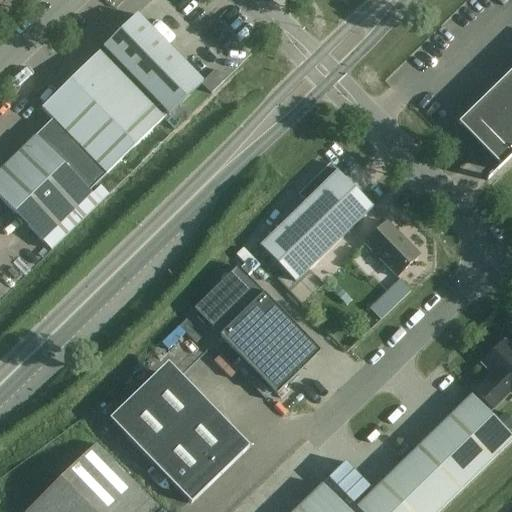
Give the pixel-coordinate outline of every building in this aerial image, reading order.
[(168,116),(202,83),(136,15),(102,48),(168,116)] [(163,119),(98,53),(40,109),(51,120),(105,175),(163,119)] [(511,155),(511,70),(457,124),(500,167),(511,155)] [(88,192),(105,175),(51,120),(0,170),(0,199),(50,251),(99,203),(88,192)] [(304,202),(259,247),(295,284),(372,209),(329,165),(297,195),(304,202)] [(418,256),(404,241),(398,234),(398,235),(386,223),(363,245),(395,278),(418,256)] [(199,304),(192,310),(193,311),(276,396),(319,353),(236,268),(199,304)] [(511,395),(511,351),(503,342),(481,364),(492,375),(475,392),(492,409),(509,392),(511,395)] [(187,501),(186,501),(190,504),(248,448),(245,445),(229,434),(232,431),(180,378),(122,435),(187,501)] [(511,438),(470,396),(355,508),(358,511),(438,511),(511,440),(511,438)] [(25,511),(154,511),(157,510),(134,487),(94,445),(25,511)] [(352,505),(369,489),(344,463),(327,480),(352,505)] [(347,511),(321,485),(293,511),(347,511)]
